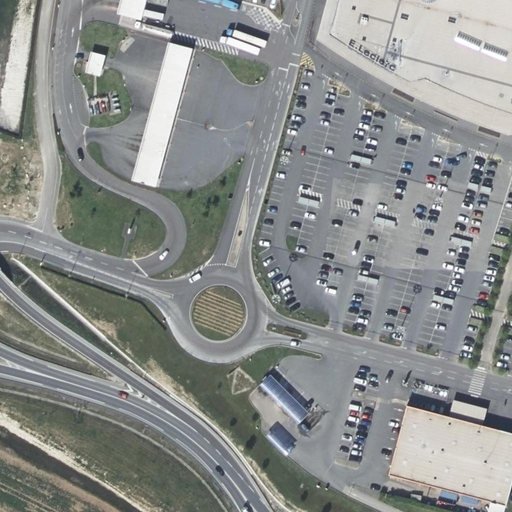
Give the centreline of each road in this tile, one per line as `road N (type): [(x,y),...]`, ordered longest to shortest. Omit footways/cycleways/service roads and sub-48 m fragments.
road 1 (primary): [(205,451),(183,415),(47,324),(0,278)]
road 2 (unclassified): [(37,246),(49,196),(41,52),(50,0)]
road 3 (residential): [(176,299),(177,322),(195,345),(236,345),(255,308),(250,290),(222,271)]
road 4 (primary): [(48,376),(160,418),(205,451)]
road 5 (unclassified): [(176,299),(37,246)]
road 6 (unknown): [(404,369),(370,504)]
road 7 (unclassified): [(222,271),(262,144)]
